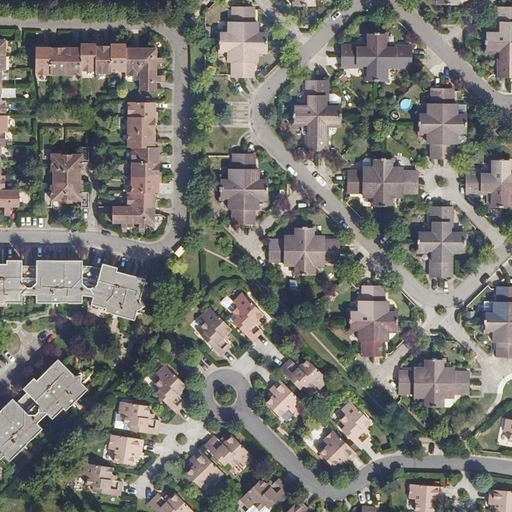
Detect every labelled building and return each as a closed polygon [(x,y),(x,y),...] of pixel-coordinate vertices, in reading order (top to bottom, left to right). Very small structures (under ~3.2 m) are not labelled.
[(233,5),(233,20),(233,30),(229,30),(220,30),(219,51),(228,51),(232,51),(233,60),(233,76),(254,76),(254,60),(254,51),(258,51),(268,51),(268,40),(267,30),(258,30),(254,30),(253,20),(253,5),(233,5)] [(498,76),(511,76),(511,6),(499,6),(499,31),(485,31),(485,40),(485,51),(499,51),(498,76)] [(368,31),(368,45),(343,44),(343,65),(368,66),(368,79),(388,80),(389,66),(414,66),(414,45),(389,45),(389,31),(378,31),(368,31)] [(5,38),(0,37),(0,203),(5,203),(5,208),(12,208),(12,203),(20,203),(21,188),(5,187),(5,172),(0,172),(1,142),(5,142),(5,127),(8,127),(8,112),(5,112),(5,97),(1,97),(1,67),(5,67),(5,38)] [(36,71),(51,71),(67,72),(81,72),(81,68),(111,69),(111,67),(125,67),(126,70),(141,70),(141,86),(155,86),(156,77),(160,77),(160,71),(156,71),(156,59),(160,59),(160,52),(156,52),(156,44),(125,44),(125,40),(111,40),(111,43),(96,42),(96,41),(82,41),(82,46),(37,45),(36,71)] [(294,103),(294,113),(294,124),(308,124),(308,149),(329,149),(329,124),(344,124),(343,103),(329,103),(329,79),(308,79),(308,103),(294,103)] [(468,132),(469,123),(469,112),(467,112),(454,112),(455,102),(455,87),(434,87),(434,102),(434,112),(429,112),(420,112),(420,132),(429,132),(433,132),(433,142),(433,157),(454,157),(454,141),(454,132),(465,132),(468,132)] [(155,97),(141,98),(130,97),(129,142),(133,142),(132,186),(128,186),(128,202),(113,201),(112,216),(121,216),(121,220),(127,220),(127,216),(138,217),(138,221),(145,221),(145,217),(154,217),(154,187),(159,187),(160,142),(156,142),(156,98),(155,97)] [(454,112),(467,112),(468,103),(455,102),(454,112)] [(467,135),(465,132),(454,132),(454,141),(465,142),(467,139),(467,135)] [(82,152),(52,152),(52,161),(52,167),(55,167),(54,182),(52,182),(52,188),(46,189),(46,204),(53,204),(53,197),(67,197),(82,198),(82,204),(89,204),(89,189),(83,189),(83,182),(80,182),(81,168),(83,168),(83,161),(90,161),(90,145),(82,145),(82,152)] [(220,196),(230,196),(234,197),(234,206),(234,221),(255,221),(255,206),(255,197),(260,197),(268,197),(269,176),(260,176),(256,176),(256,168),(256,152),(234,152),(234,167),(234,176),(230,176),(220,176),(220,196)] [(373,195),(373,204),(384,204),(394,204),(394,195),(394,191),(403,191),(419,191),(419,181),(419,169),(403,169),(394,169),(394,165),(394,155),(373,155),(373,165),(373,170),(363,170),(348,170),(348,190),(363,190),(373,191),(373,195)] [(511,157),(491,157),(491,170),(466,170),(466,190),(491,191),(491,204),(511,203),(511,157)] [(466,251),(466,230),(453,229),(453,204),(431,204),(431,229),(418,229),(418,250),(431,250),(431,275),(453,275),(453,251),(466,251)] [(316,233),(316,223),(305,223),(296,223),(296,233),(296,237),(286,237),(271,237),(270,257),(285,258),(295,259),(295,263),(294,272),(315,272),(315,263),(315,259),(325,259),(340,259),(340,238),(325,238),(316,238),(316,233)] [(7,262),(0,261),(0,303),(7,304),(7,300),(23,300),(23,293),(35,293),(35,300),(83,301),(83,293),(89,293),(93,295),(92,301),(107,306),(106,309),(136,318),(139,309),(145,306),(142,299),(145,283),(146,277),(118,269),(119,266),(103,261),(101,267),(93,264),(84,264),(83,259),(37,258),(36,264),(23,264),(23,259),(7,258),(7,262)] [(384,354),(384,339),(384,330),(389,330),(398,330),(398,308),(389,308),(384,309),(384,299),(384,284),(364,283),(364,298),(364,308),(360,308),(350,308),(350,329),(360,329),(364,329),(364,338),(364,353),(374,354),(384,354)] [(511,284),(500,284),(500,300),(500,310),(485,309),(485,329),(495,330),(499,330),(499,340),(499,355),(511,354),(511,284)] [(263,327),(258,323),(255,320),(258,316),(263,311),(242,290),(233,299),(237,303),(232,309),(236,314),(232,318),(252,338),(263,327)] [(500,310),(500,300),(485,299),(485,309),(500,310)] [(231,326),(209,304),(200,314),(204,318),(198,324),(202,329),(199,333),(213,348),(219,354),(230,342),(226,338),(223,335),(226,331),(231,326)] [(308,357),(304,361),(300,365),(297,361),(291,356),(280,367),(300,388),(304,384),(307,387),(309,388),(315,383),(319,386),(329,377),(308,357)] [(445,405),(445,391),(454,392),(471,392),(470,371),(455,371),(446,371),(445,366),(445,356),(424,356),(424,366),(424,371),(415,371),(400,370),(399,391),(415,391),(424,391),(424,396),(424,405),(445,405)] [(0,456),(3,454),(9,459),(42,427),(37,421),(47,412),(52,417),(62,407),(65,409),(87,387),(82,382),(81,374),(74,373),(62,362),(58,358),(37,378),(34,376),(23,387),(27,391),(17,401),(13,397),(0,409),(0,456)] [(177,392),(181,388),(185,383),(165,363),(156,372),(160,376),(154,382),(155,383),(158,387),(155,391),(175,411),(186,400),(181,396),(177,392)] [(293,412),(304,402),(280,377),(269,388),(270,390),(273,393),(269,396),(266,400),(281,416),(289,409),(293,412)] [(445,391),(445,405),(451,405),(454,403),(454,392),(445,391)] [(147,416),(148,411),(149,403),(121,398),(118,412),(123,412),(122,420),(125,421),(131,422),(130,427),(158,432),(159,418),(153,417),(147,416)] [(346,423),(342,426),(362,446),(372,436),(368,432),(365,429),(369,425),(373,420),(353,400),(344,408),(347,412),(341,418),(343,419),(346,423)] [(346,463),(357,452),(356,452),(334,429),(323,439),(326,443),(318,450),(333,466),(338,461),(341,458),(344,461),(346,463)] [(145,437),(112,432),(110,445),(116,446),(114,458),(135,462),(136,455),(136,450),(140,450),(143,451),(145,437)] [(231,432),(225,437),(221,441),(217,437),(213,433),(204,443),(223,463),(227,458),(230,462),(233,464),(239,458),(243,462),(253,454),(231,432)] [(211,481),(222,471),(199,448),(188,458),(190,460),(193,464),(190,467),(185,471),(199,485),(207,478),(211,481)] [(84,460),(83,460),(82,472),(87,474),(86,482),(89,483),(94,484),(93,489),(121,494),(123,479),(117,478),(112,477),(113,472),(114,465),(84,460)] [(266,480),(262,475),(244,493),(241,496),(249,505),(246,508),(249,511),(266,511),(272,506),(270,504),(288,487),(277,476),(273,480),(270,483),(266,480)] [(437,499),(441,499),(443,499),(443,485),(411,483),(410,497),(416,497),(415,508),(437,510),(437,502),(437,499)] [(489,503),(491,504),(495,504),(495,510),(494,511),(511,511),(511,490),(490,488),(489,503)] [(166,499),(162,496),(158,492),(149,501),(158,511),(196,511),(175,490),(170,496),(166,499)] [(310,509),(300,498),(285,511),(306,511),(308,511),(310,509)]
